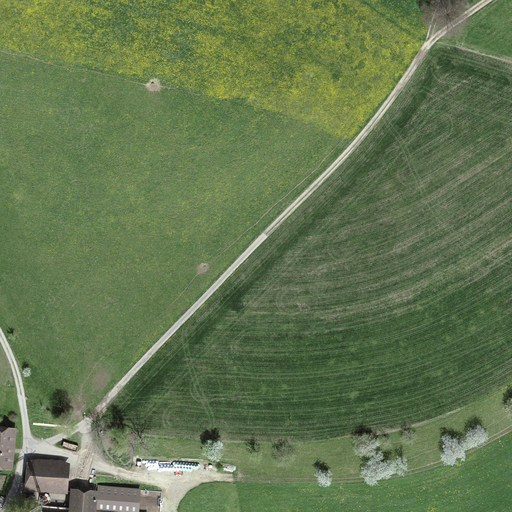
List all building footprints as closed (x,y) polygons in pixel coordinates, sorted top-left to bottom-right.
[(0,464),(8,465),(11,432),(0,430),(0,464)] [(28,484),(65,487),(66,467),(30,464),(28,484)] [(160,511),(162,491),(99,486),(97,508),(141,511),(160,511)] [(92,509),(93,493),(72,492),(70,511),(112,511),(113,510),(92,509)] [(260,511),(259,500),(172,510),(172,511),(260,511)]
